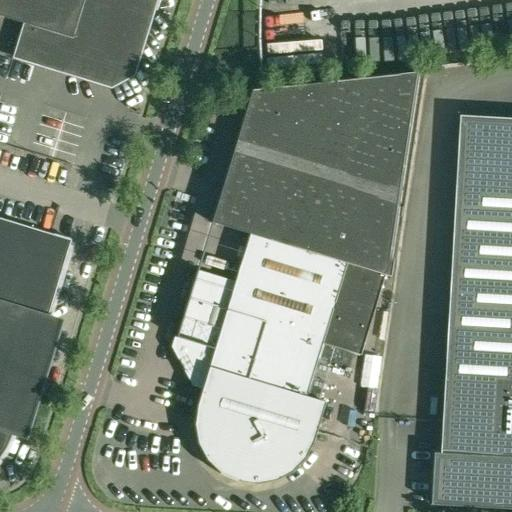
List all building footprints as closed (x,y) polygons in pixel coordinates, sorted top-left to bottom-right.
[(0,0),(0,16),(23,24),(13,56),(109,85),(131,74),(153,0),(0,0)] [(193,279),(175,338),(214,350),(196,406),(194,425),(197,444),(206,461),(220,474),(237,482),(255,485),(274,481),(291,472),(304,459),(312,442),(324,403),(305,397),(321,344),(360,356),(384,276),(390,278),(421,74),(421,72),(250,90),(210,223),(249,235),(231,291),(193,279)] [(511,118),(463,116),(443,453),(437,453),(434,505),(511,509),(511,118)] [(0,366),(29,376),(70,240),(0,219),(0,366)] [(0,456),(2,454),(4,451),(6,448),(7,445),(9,441),(10,438),(12,433),(29,376),(0,366),(0,456)]
